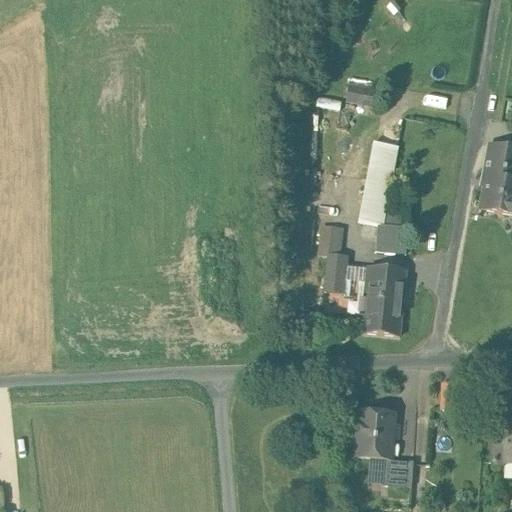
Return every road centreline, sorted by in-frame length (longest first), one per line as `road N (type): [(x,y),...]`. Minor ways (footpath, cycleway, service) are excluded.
road 1 (residential): [(434,361),(499,0)]
road 2 (unclassified): [(216,371),(434,361)]
road 3 (unclassified): [(0,382),(216,371)]
road 4 (residential): [(216,371),(228,511)]
